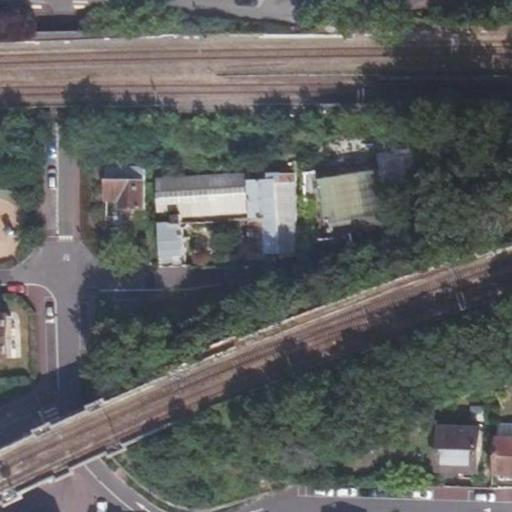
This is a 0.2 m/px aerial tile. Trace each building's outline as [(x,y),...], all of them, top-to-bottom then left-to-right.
[(161,178),(165,265),(187,264),(185,221),(251,217),(253,250),(281,249),(281,260),(297,259),(297,168),(281,170),(281,171),(259,172),(259,177),(252,177),(252,173),(161,178)] [(389,212),(382,169),(320,180),(327,223),(389,212)] [(113,181),(106,183),(105,197),(121,197),(121,208),(149,207),(148,180),(135,180),(135,174),(131,174),(131,171),(122,172),(113,181)] [(13,343),(13,317),(0,317),(0,359),(21,359),(20,343),(13,343)] [(511,468),(511,423),(504,423),(504,437),(498,437),(497,469),(511,468)] [(478,471),(479,428),(440,426),(438,470),(478,471)]
